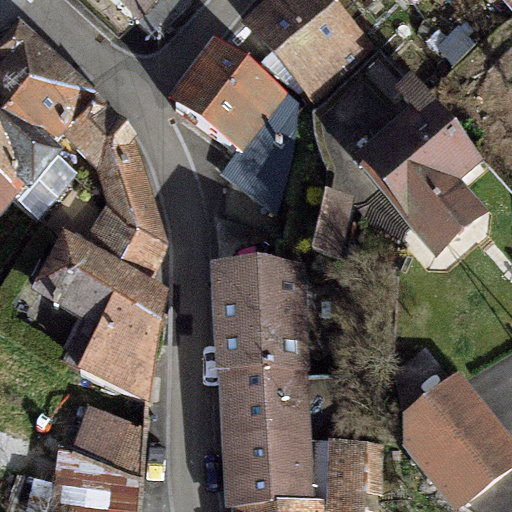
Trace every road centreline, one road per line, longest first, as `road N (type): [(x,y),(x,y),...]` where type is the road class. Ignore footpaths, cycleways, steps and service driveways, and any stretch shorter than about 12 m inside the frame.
road 1 (residential): [(198,511),(190,466),(191,215),(174,159),(136,98)]
road 2 (residential): [(136,98),(35,0)]
road 3 (residential): [(136,98),(228,0)]
